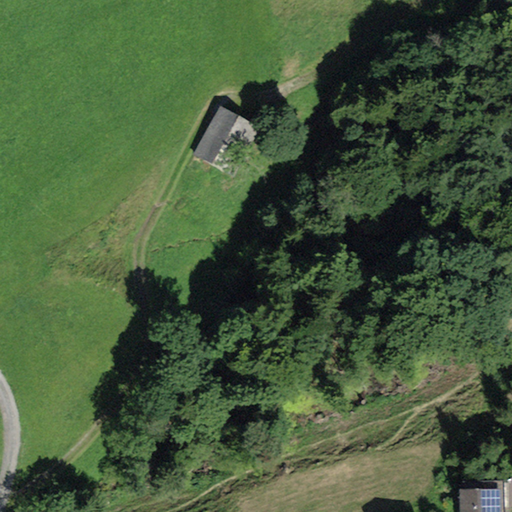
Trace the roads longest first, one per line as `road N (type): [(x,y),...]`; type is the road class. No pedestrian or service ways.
road 1 (track): [(0,507),(61,471),(123,409),(155,343),(145,246),(221,91),(294,86),(449,0)]
road 2 (track): [(0,504),(13,441),(0,386)]
